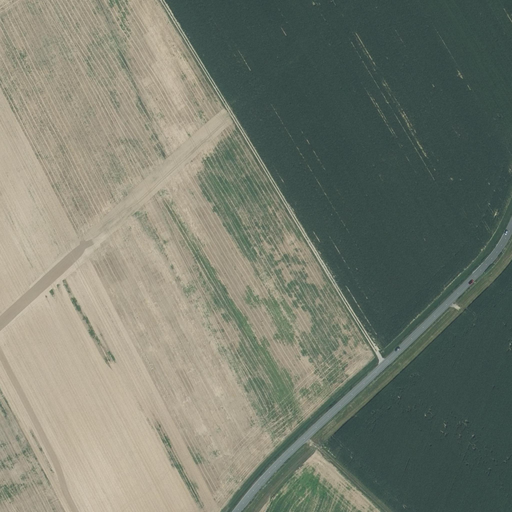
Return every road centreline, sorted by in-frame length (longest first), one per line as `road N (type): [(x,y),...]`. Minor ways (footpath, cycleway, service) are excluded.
road 1 (track): [(384,364),(162,0)]
road 2 (tertiary): [(236,511),(451,300),(511,223)]
